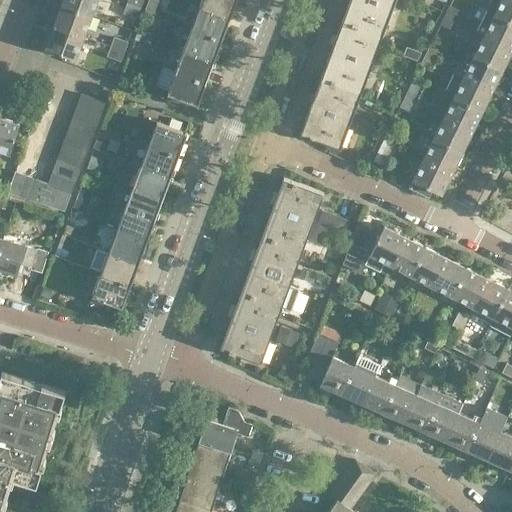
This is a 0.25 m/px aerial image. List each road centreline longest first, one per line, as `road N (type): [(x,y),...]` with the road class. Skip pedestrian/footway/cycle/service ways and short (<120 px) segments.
road 1 (tertiary): [(279,0),(149,355)]
road 2 (residential): [(473,511),(415,464),(184,370)]
road 3 (residential): [(184,370),(264,142)]
road 4 (residential): [(264,142),(452,227)]
road 5 (tertiary): [(96,511),(149,355)]
road 6 (residential): [(149,355),(0,310)]
road 7 (residential): [(264,142),(315,0)]
road 8 (residential): [(511,107),(452,227)]
